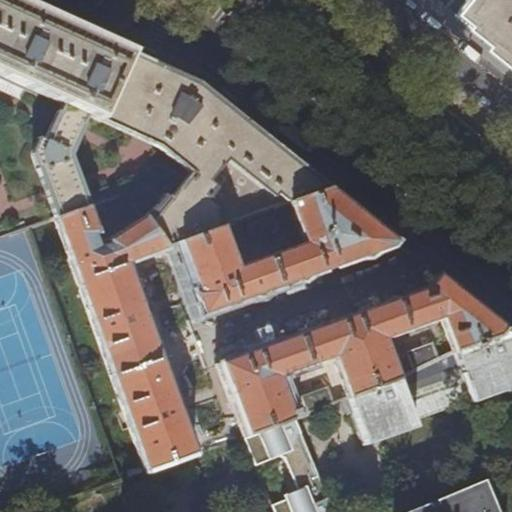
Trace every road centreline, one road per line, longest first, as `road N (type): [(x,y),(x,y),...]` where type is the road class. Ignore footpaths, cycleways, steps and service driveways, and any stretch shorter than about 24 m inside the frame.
road 1 (primary): [(204,47),(511,294)]
road 2 (primary): [(511,185),(282,0)]
